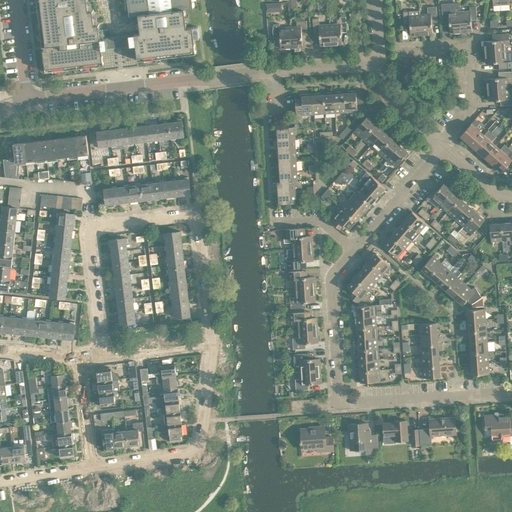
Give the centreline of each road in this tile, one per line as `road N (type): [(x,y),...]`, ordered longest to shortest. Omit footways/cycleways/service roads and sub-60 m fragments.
road 1 (residential): [(89,468),(199,449),(208,342),(192,220)]
road 2 (residential): [(511,391),(338,405),(329,278),(354,250)]
road 3 (residential): [(26,95),(273,72)]
road 4 (residential): [(80,359),(103,346),(92,230),(177,212),(192,220)]
road 5 (residential): [(354,250),(442,145)]
